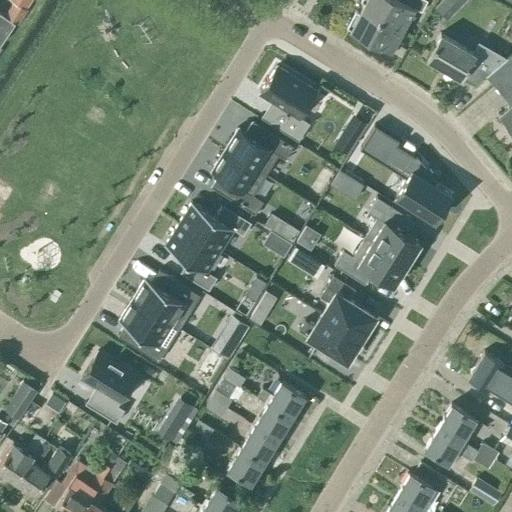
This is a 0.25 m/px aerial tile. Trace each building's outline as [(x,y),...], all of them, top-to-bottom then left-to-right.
[(0,42),(1,43),(15,21),(18,23),(27,9),(25,7),(13,0),(4,14),(0,11),(0,42)] [(364,0),(350,28),(391,50),(414,6),(421,10),(426,0),(364,0)] [(475,83),(486,74),(491,70),(490,69),(506,56),(481,42),(476,51),(441,31),(426,56),(461,76),(462,76),(475,83)] [(511,50),(506,56),(490,69),(491,70),(486,74),(511,104),(500,114),(511,127),(511,50)] [(276,62),(257,92),(271,101),(261,115),(298,138),(308,121),(300,116),(317,88),(276,62)] [(356,115),(338,145),(347,151),(366,121),(356,115)] [(302,143),(261,119),(254,131),(246,126),(233,148),(275,172),(288,151),(294,155),(302,143)] [(375,123),(359,147),(406,176),(396,193),(393,197),(416,211),(418,207),(434,217),(450,193),(433,182),(437,176),(416,152),(414,154),(396,143),(399,138),(375,123)] [(275,172),(233,148),(220,169),(228,173),(221,186),(261,210),(268,198),(262,194),(275,172)] [(339,168),(330,182),(354,196),(362,183),(339,168)] [(376,216),(364,235),(407,262),(420,241),(405,232),(413,218),(376,195),(367,210),(376,216)] [(191,200),(178,222),(220,248),(234,227),(243,233),(251,220),(223,202),(215,215),(191,200)] [(178,222),(164,243),(188,258),(180,271),(208,289),(216,276),(207,270),(220,248),(178,222)] [(343,248),(334,263),(342,268),(364,282),(373,269),(394,282),(407,262),(364,235),(352,254),(343,248)] [(301,267),(308,255),(294,246),(287,258),(301,267)] [(208,298),(168,273),(160,285),(153,280),(140,302),(181,327),(193,306),(200,310),(208,298)] [(326,284),(319,294),(329,300),(322,312),(360,336),(374,314),(326,284)] [(181,327),(140,302),(127,323),(134,328),(127,340),(167,365),(187,332),(181,327)] [(249,317),(259,323),(268,309),(258,303),(249,317)] [(305,318),(298,328),(346,358),(360,336),(322,312),(314,324),(305,318)] [(231,314),(225,324),(235,330),(241,334),(247,324),(241,320),(231,314)] [(98,349),(81,375),(100,387),(89,404),(116,421),(125,407),(118,403),(136,373),(98,349)] [(488,387),(511,401),(511,366),(484,349),(468,375),(488,387)] [(245,375),(229,366),(223,376),(239,385),(245,375)] [(0,404),(0,422),(8,411),(17,417),(37,388),(23,379),(5,406),(1,404),(0,404)] [(266,401),(291,416),(304,394),(280,379),(271,393),(261,386),(256,396),(266,402),(266,401)] [(211,397),(226,406),(231,397),(216,388),(211,397)] [(226,406),(211,397),(206,406),(221,415),(226,406)] [(42,406),(31,399),(18,419),(29,426),(42,406)] [(253,423),(277,438),(291,416),(266,401),(266,402),(253,423)] [(437,424),(461,439),(475,417),(451,402),(437,424)] [(172,413),(161,430),(171,436),(182,419),(172,413)] [(240,445),(264,460),(277,438),(253,423),(240,445)] [(511,425),(508,423),(498,439),(511,447),(511,425)] [(488,467),(493,458),(477,449),(461,439),(437,424),(424,446),(448,461),(454,450),(471,460),(472,457),(488,467)] [(0,458),(0,469),(15,480),(30,458),(44,437),(36,432),(25,447),(13,439),(0,458)] [(202,441),(188,432),(183,441),(198,449),(202,441)] [(477,449),(493,458),(498,450),(482,440),(477,449)] [(72,453),(58,443),(46,461),(61,471),(72,453)] [(264,460),(240,445),(226,467),(250,482),(264,460)] [(104,475),(78,511),(112,511),(98,502),(126,460),(116,454),(110,464),(103,474),(104,475)] [(53,505),(64,511),(78,511),(104,475),(103,474),(110,464),(101,459),(95,468),(77,456),(72,465),(77,468),(53,505)] [(50,471),(30,458),(15,480),(35,493),(50,471)] [(395,492),(419,507),(433,485),(409,470),(395,492)] [(180,480),(164,471),(159,481),(174,490),(180,480)] [(501,490),(477,475),(468,488),(493,503),(501,490)] [(203,506),(212,511),(231,511),(240,499),(216,484),(203,506)] [(137,494),(125,487),(116,503),(128,510),(137,494)] [(146,501),(161,511),(167,502),(151,492),(146,501)] [(416,511),(419,507),(395,492),(383,511),(416,511)] [(160,511),(161,511),(146,501),(141,510),(144,511),(160,511)]
